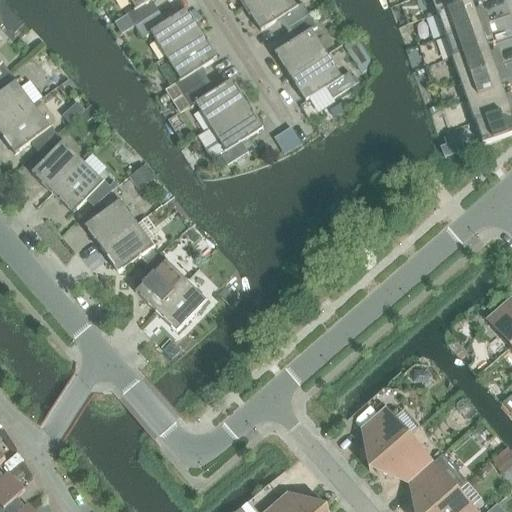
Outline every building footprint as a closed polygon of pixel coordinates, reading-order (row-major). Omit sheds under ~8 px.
[(129,0),(136,11),(129,16),(134,25),(136,28),(139,26),(160,13),(153,2),(155,0),(129,0)] [(240,0),(245,8),(258,0),(240,0)] [(298,8),(292,0),(258,0),(245,8),(261,33),(282,19),(289,30),(310,17),(303,5),(298,8)] [(431,0),(438,16),(473,3),(472,0),(431,0)] [(438,16),(445,37),(489,22),(485,12),(477,15),(473,3),(438,16)] [(136,28),(143,40),(146,38),(150,36),(152,35),(166,58),(204,35),(188,10),(167,24),(160,13),(139,26),(136,28)] [(310,17),(289,30),(296,41),(275,55),(290,79),(328,55),(312,31),(317,28),(310,17)] [(445,37),(453,59),(489,46),(484,35),(492,32),(489,22),(445,37)] [(176,85),(184,97),(205,84),(198,73),(219,59),(204,35),(166,58),(181,82),(176,85)] [(357,39),(344,47),(345,49),(353,61),(365,53),(358,41),(357,39)] [(453,59),(460,80),(504,65),(500,55),(493,58),(489,46),(453,59)] [(328,55),(290,79),(306,104),(327,90),(334,101),(358,85),(350,74),(343,79),(328,55)] [(0,82),(9,75),(2,66),(3,65),(3,64),(1,65),(0,63),(0,82)] [(460,80),(468,102),(504,89),(500,78),(507,75),(504,65),(460,80)] [(0,131),(34,107),(17,84),(19,83),(18,82),(17,83),(9,75),(0,82),(0,131)] [(197,106),(211,129),(249,106),(233,81),(212,95),(205,84),(184,97),(191,108),(195,106),(195,107),(197,106)] [(468,102),(475,123),(511,110),(511,99),(508,101),(504,89),(468,102)] [(78,105),(63,118),(69,125),(84,112),(78,105)] [(342,105),(330,112),(334,118),(346,111),(342,105)] [(249,106),(211,129),(226,153),(221,156),(228,168),(249,154),(243,144),(264,130),(249,106)] [(32,144),(39,152),(57,137),(51,130),(52,129),(51,128),(50,129),(34,107),(0,131),(0,135),(15,156),(32,144)] [(91,107),(81,117),(87,123),(97,114),(91,107)] [(511,110),(475,123),(483,146),(511,135),(511,110)] [(32,175),(53,195),(84,164),(64,145),(65,144),(64,143),(63,144),(57,137),(39,152),(46,161),(32,175)] [(453,146),(443,150),(443,151),(445,158),(445,159),(446,160),(447,159),(457,156),(453,146)] [(84,164),(53,195),(73,216),(91,197),(92,199),(93,198),(92,196),(105,183),(104,182),(103,183),(84,164)] [(145,166),(129,179),(139,192),(155,179),(145,166)] [(85,228),(102,252),(137,225),(121,203),(122,202),(121,201),(106,213),(105,211),(104,212),(105,213),(85,228)] [(137,225),(102,252),(119,275),(135,263),(143,271),(150,265),(143,257),(155,249),(156,248),(155,247),(154,248),(137,225)] [(136,294),(156,314),(187,283),(167,263),(168,262),(167,262),(161,256),(143,271),(150,280),(136,294)] [(187,283),(156,314),(177,334),(195,316),(196,318),(197,317),(196,315),(209,302),(208,301),(207,302),(187,283)] [(486,321),(511,349),(511,347),(511,312),(505,305),(486,321)] [(172,343),(163,352),(172,362),(181,352),(172,343)] [(370,471),(370,472),(411,436),(386,409),(367,425),(376,436),(365,446),(368,464),(372,469),(370,471)] [(407,470),(415,480),(434,464),(411,436),(370,472),(373,470),(377,475),(395,480),(407,470)] [(511,453),(511,452),(502,459),(511,469),(511,468),(511,453)] [(434,511),(458,491),(434,464),(415,480),(424,491),(413,501),(414,511),(434,511)] [(26,477),(21,471),(15,476),(20,483),(26,477)] [(0,511),(23,511),(28,509),(20,500),(26,494),(10,475),(8,477),(0,483),(0,511)] [(476,511),(458,491),(434,511),(476,511)] [(267,511),(323,511),(328,509),(327,508),(324,511),(320,506),(303,500),(291,510),(282,499),(267,511)]
